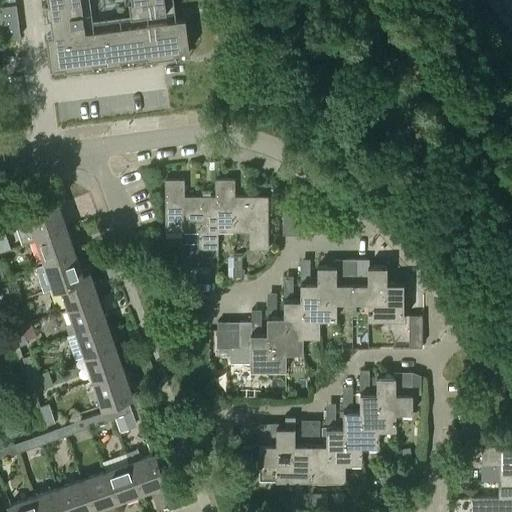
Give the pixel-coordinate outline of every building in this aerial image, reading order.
[(65,66),(65,69),(94,65),(93,62),(106,61),(107,64),(121,62),(121,59),(147,55),(147,58),(176,54),(175,51),(189,50),(185,18),(85,30),(80,0),(48,0),(49,2),(45,2),(47,18),(50,17),(53,34),(46,35),(49,58),(50,68),(65,66)] [(164,0),(131,0),(132,0),(129,1),(131,16),(166,11),(164,0)] [(0,31),(1,38),(21,36),(16,4),(0,6),(0,31)] [(249,213),(249,195),(234,195),(234,178),(215,178),(215,195),(216,195),(217,231),(218,231),(233,231),(232,214),(249,213)] [(200,213),(200,195),(184,195),(184,179),(165,179),(165,232),(182,231),(182,214),(200,213)] [(216,195),(215,195),(200,195),(200,213),(182,214),(182,231),(199,231),(199,248),(218,248),(218,231),(217,231),(216,195)] [(232,214),(233,231),(249,231),(249,248),(268,248),(268,195),(249,195),(249,213),(232,214)] [(67,229),(58,205),(14,220),(23,244),(36,239),(67,229)] [(298,234),(298,232),(298,210),(283,210),(283,234),(298,234)] [(75,252),(67,229),(36,239),(45,263),(75,252)] [(83,276),(75,252),(45,263),(53,287),(60,284),(83,276)] [(336,282),(347,282),(346,258),(335,258),(335,265),(336,265),(336,282)] [(357,258),(346,258),(347,282),(352,282),(357,282),(357,258)] [(352,302),(367,302),(387,301),(387,282),(387,266),(369,266),(369,258),(357,258),(357,282),(352,282),(352,302)] [(242,261),(233,262),(233,275),(242,275),(242,261)] [(191,275),(191,262),(183,262),(183,275),(191,275)] [(352,302),(352,282),(347,282),(336,282),(336,265),(335,265),(317,265),(317,282),(318,301),(335,302),(336,302),(352,302)] [(196,268),(196,277),(209,277),(209,267),(196,267),(196,268)] [(90,274),(83,276),(60,284),(68,309),(99,298),(90,274)] [(4,277),(0,278),(0,294),(2,299),(10,295),(4,277)] [(301,318),(320,319),(320,318),(336,318),(336,302),(335,302),(318,301),(317,282),(300,282),(300,299),(301,318)] [(404,282),(387,282),(387,301),(367,302),(367,318),(404,318),(404,282)] [(99,298),(68,309),(77,332),(107,322),(99,298)] [(284,299),(284,316),(285,335),(302,335),(303,335),(320,335),(320,319),(301,318),(300,299),(284,299)] [(6,310),(12,329),(21,325),(15,307),(6,310)] [(422,346),(422,314),(409,314),(409,346),(422,346)] [(303,352),(303,335),(302,335),(285,335),(284,316),(267,316),(267,333),(268,352),(286,352),(303,352)] [(239,346),(228,346),(217,347),(218,347),(218,355),(230,355),(230,363),(250,363),(250,369),(286,369),(286,352),(268,352),(267,333),(252,333),(252,320),(239,321),(239,346)] [(217,347),(228,346),(228,321),(217,321),(217,347)] [(239,346),(239,321),(228,321),(228,346),(239,346)] [(115,345),(107,322),(77,332),(85,356),(115,345)] [(21,325),(12,329),(18,346),(28,343),(21,325)] [(85,356),(93,379),(123,368),(115,345),(85,356)] [(23,358),(29,375),(38,372),(32,354),(23,358)] [(132,393),(123,368),(93,379),(102,403),(132,393)] [(38,372),(29,375),(35,393),(44,390),(43,387),(53,384),(48,369),(38,372)] [(412,412),(412,393),(411,393),(411,370),(396,370),(396,376),(376,376),(376,393),(377,393),(377,411),(395,411),(395,412),(412,412)] [(377,393),(376,393),(359,393),(359,409),(361,410),(360,428),(379,428),(379,429),(395,429),(395,412),(395,411),(377,411),(377,393)] [(49,402),(39,406),(46,424),(55,421),(49,402)] [(137,426),(132,412),(128,403),(110,409),(113,418),(115,417),(120,432),(137,426)] [(361,410),(359,409),(359,410),(343,409),(343,426),(343,444),(362,445),(379,446),(379,429),(379,428),(360,428),(361,410)] [(108,420),(104,411),(86,418),(89,427),(108,420)] [(295,443),(295,426),(295,416),(285,416),(285,426),(277,426),(277,422),(259,422),(259,479),(276,479),(275,462),(293,462),(293,443),(295,443)] [(69,424),(72,433),(89,427),(86,418),(69,424)] [(362,462),(362,445),(343,444),(343,426),(326,426),(326,443),(327,461),(345,462),(362,462)] [(57,428),(39,434),(42,443),(60,437),(57,428)] [(21,441),(24,450),(42,443),(39,434),(21,441)] [(276,479),(310,479),(310,443),(295,443),(293,443),(293,462),(275,462),(276,479)] [(326,443),(310,443),(310,479),(345,479),(345,462),(327,461),(326,443)] [(0,458),(12,454),(9,445),(0,448),(0,458)] [(511,445),(481,446),(481,465),(498,465),(498,480),(511,479),(511,445)] [(410,447),(401,449),(404,459),(413,457),(410,447)] [(163,484),(152,454),(141,458),(138,448),(126,452),(129,462),(128,462),(139,493),(163,484)] [(139,493),(128,462),(105,470),(115,501),(139,493)] [(81,479),(92,509),(115,501),(105,470),(81,479)] [(453,472),(453,481),(468,481),(468,472),(453,472)] [(386,489),(392,483),(388,473),(378,478),(386,489)] [(84,511),(92,509),(81,479),(58,487),(66,511),(84,511)] [(511,479),(498,480),(498,496),(498,498),(511,497),(511,479)] [(34,495),(39,511),(66,511),(58,487),(34,495)] [(10,504),(12,511),(39,511),(34,495),(10,504)] [(511,511),(511,497),(498,498),(498,496),(481,496),(481,511),(511,511)]
